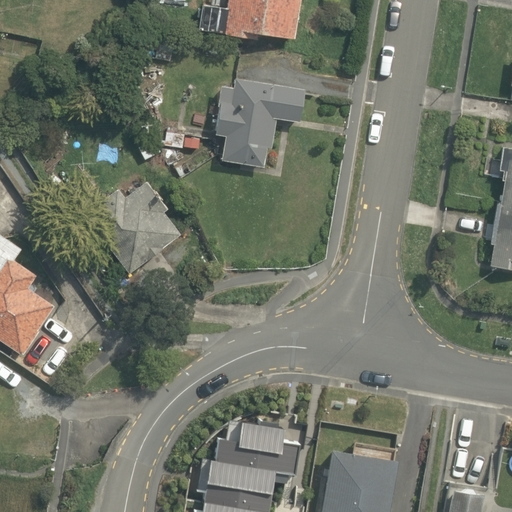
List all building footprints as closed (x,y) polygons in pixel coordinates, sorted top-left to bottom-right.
[(291,42),(295,0),(219,0),(216,35),(291,42)] [(220,137),(217,159),(259,164),(261,147),(268,148),(272,120),(293,123),(297,90),(227,81),(226,89),(213,87),(207,136),(220,137)] [(511,161),(497,160),(486,267),(511,270),(511,161)] [(136,210),(114,180),(76,209),(125,274),(176,236),(149,200),(136,210)] [(15,244),(0,235),(0,339),(22,351),(49,303),(24,290),(33,275),(6,260),(15,244)] [(262,511),(264,508),(265,508),(268,488),(267,488),(271,467),(290,470),(295,439),(277,436),(279,424),(273,422),(274,418),(256,415),(255,420),(236,417),(233,436),(214,433),(210,456),(206,455),(201,477),(203,478),(200,496),(198,496),(195,511),(262,511)] [(385,511),(393,450),(328,442),(319,511),(385,511)] [(477,511),(480,486),(450,483),(446,511),(477,511)]
